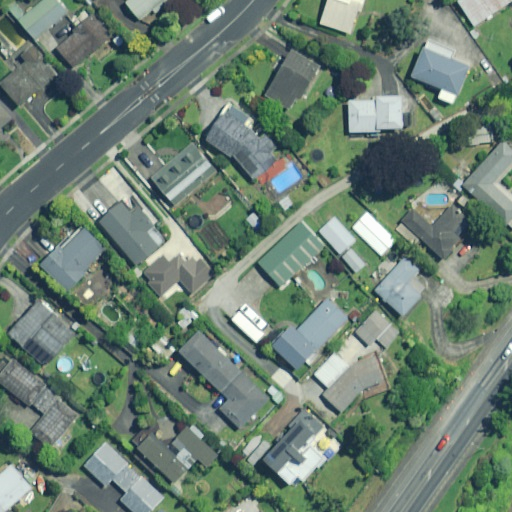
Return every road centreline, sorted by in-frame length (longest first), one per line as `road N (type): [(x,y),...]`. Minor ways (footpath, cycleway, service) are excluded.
road 1 (residential): [(254,0),(0,222)]
road 2 (secondary): [(403,511),(511,357)]
